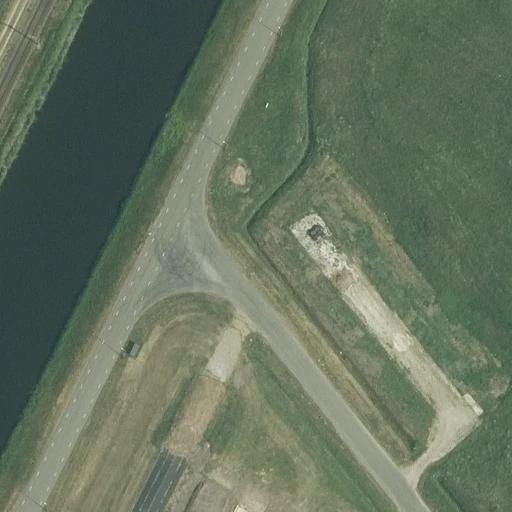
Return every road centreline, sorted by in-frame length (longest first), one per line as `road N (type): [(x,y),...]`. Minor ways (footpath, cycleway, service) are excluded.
road 1 (unclassified): [(417,511),(240,287),(162,238)]
road 2 (tertiary): [(27,511),(162,238)]
road 3 (tertiary): [(162,238),(278,0)]
